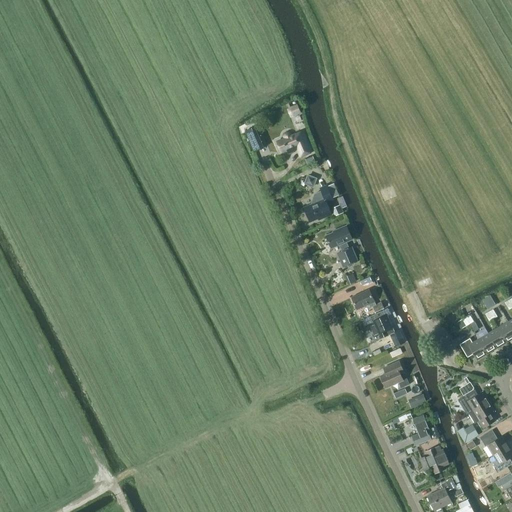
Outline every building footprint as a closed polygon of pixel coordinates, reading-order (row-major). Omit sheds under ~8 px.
[(290,116),(293,117),(299,114),(295,106),(289,109),(288,111),(288,114),(290,116)] [(245,131),(254,152),(264,148),(255,127),(245,131)] [(292,134),(291,133),(290,132),(289,132),(288,132),(286,132),(285,133),(284,134),(284,135),(284,137),(284,139),(278,141),(282,153),(288,150),(289,154),(298,150),(301,157),(311,152),(302,131),(292,135),(292,134)] [(314,187),(317,178),(308,174),(304,184),(314,187)] [(320,197),(314,196),(312,204),(304,207),(310,221),(318,217),(319,219),(332,214),(327,203),(334,200),(329,188),(321,191),(322,194),(321,195),(320,197)] [(340,205),(332,208),(335,216),(343,213),(340,205)] [(332,248),(339,244),(342,251),(339,253),(345,266),(358,260),(352,247),(349,248),(346,241),(352,239),(346,227),(326,236),(332,248)] [(345,277),(349,285),(356,281),(353,274),(345,277)] [(370,289),(351,298),(357,311),(375,302),(370,289)] [(488,310),(492,308),(490,304),(494,302),(491,295),(482,300),(488,310)] [(382,303),(373,306),(376,312),(384,309),(382,303)] [(389,308),(362,320),(363,320),(366,325),(370,324),(375,337),(379,335),(381,339),(388,335),(390,334),(395,332),(394,329),(388,315),(392,314),(389,308)] [(493,309),(489,312),(493,319),(497,317),(493,309)] [(493,319),(489,312),(485,314),(489,321),(493,319)] [(470,315),(466,317),(470,324),(474,322),(470,315)] [(466,317),(462,319),(457,322),(461,329),(470,324),(466,317)] [(511,328),(508,322),(498,327),(507,342),(511,339),(511,328)] [(498,327),(488,333),(497,348),(507,342),(498,327)] [(476,334),(478,339),(487,354),(497,348),(488,333),(486,328),(476,334)] [(395,332),(390,334),(396,347),(405,342),(405,341),(400,331),(399,330),(395,332)] [(487,354),(478,339),(473,342),(470,338),(460,344),(467,357),(473,354),(477,360),(487,354)] [(400,349),(390,354),(392,358),(402,353),(400,349)] [(407,378),(403,380),(401,374),(405,372),(400,361),(383,368),(386,374),(381,376),(386,388),(398,383),(401,388),(410,384),(407,378)] [(406,387),(394,392),(396,398),(408,393),(406,387)] [(489,401),(483,391),(478,394),(474,389),(458,399),(468,414),(469,413),(489,401)] [(408,400),(411,409),(427,402),(423,394),(408,400)] [(475,423),(477,422),(481,427),(493,419),(490,414),(495,411),(489,401),(469,413),(475,423)] [(429,426),(431,425),(427,416),(414,421),(419,433),(412,436),(416,446),(436,437),(433,428),(430,429),(429,426)] [(464,427),(458,430),(465,443),(479,435),(475,429),(468,433),(464,427)] [(487,445),(493,455),(509,445),(503,435),(497,438),(494,433),(482,441),(485,446),(487,445)] [(467,444),(471,450),(477,446),(473,440),(467,444)] [(493,455),(496,460),(494,461),(495,462),(493,463),(499,472),(511,463),(511,462),(509,458),(511,456),(511,450),(509,445),(493,455)] [(426,452),(427,456),(423,458),(422,461),(424,466),(427,467),(431,465),(435,473),(445,469),(444,466),(449,464),(443,450),(441,451),(439,446),(426,452)] [(474,452),(466,455),(470,467),(478,464),(474,452)] [(482,479),(486,486),(493,482),(489,475),(482,479)] [(452,477),(440,482),(443,488),(427,495),(435,510),(452,502),(448,494),(454,492),(456,496),(464,492),(459,483),(456,485),(452,477)] [(507,489),(511,498),(511,478),(502,485),(505,491),(507,489)]
